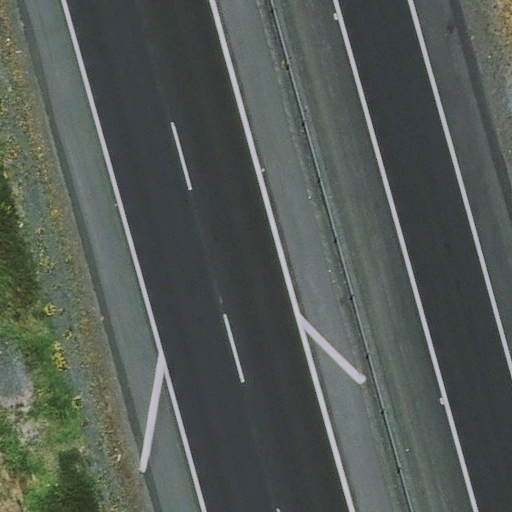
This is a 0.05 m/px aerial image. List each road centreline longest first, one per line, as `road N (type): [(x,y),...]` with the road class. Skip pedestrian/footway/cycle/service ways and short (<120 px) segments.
road 1 (motorway): [(276,511),(135,0)]
road 2 (motorway): [(370,0),(509,511)]
